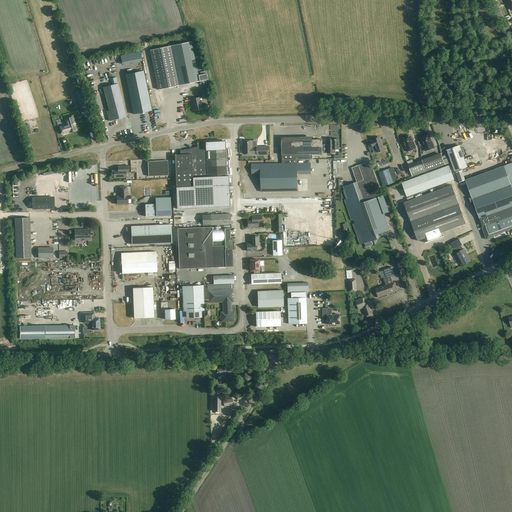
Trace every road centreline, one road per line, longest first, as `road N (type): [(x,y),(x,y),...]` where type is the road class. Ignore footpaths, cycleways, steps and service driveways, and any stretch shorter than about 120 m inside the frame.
road 1 (unclassified): [(110,330),(231,331),(241,324),(233,121)]
road 2 (unclassified): [(233,121),(511,116)]
road 3 (tertiary): [(278,354),(364,339),(511,264)]
road 4 (unclassified): [(181,511),(278,354)]
road 5 (track): [(511,349),(364,356),(333,349)]
road 6 (tertiary): [(111,353),(278,354)]
road 7 (unclassified): [(101,146),(233,121)]
